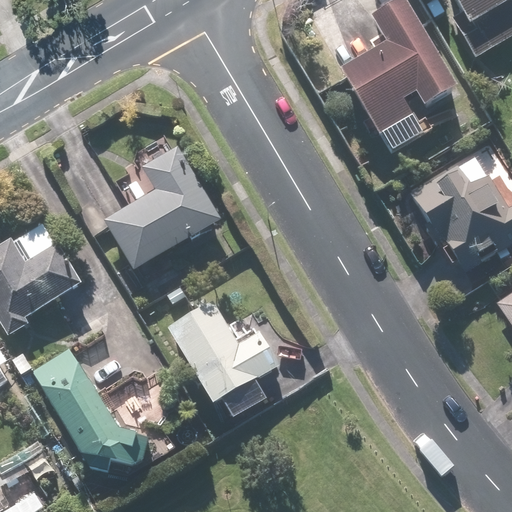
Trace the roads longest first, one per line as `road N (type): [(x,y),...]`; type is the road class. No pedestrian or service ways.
road 1 (residential): [(183,0),(444,427),(511,505)]
road 2 (tertiary): [(0,104),(178,0)]
